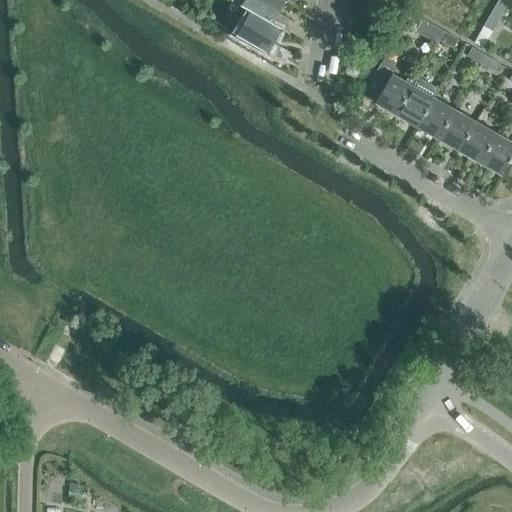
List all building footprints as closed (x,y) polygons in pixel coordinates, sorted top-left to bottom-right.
[(277,12),(284,0),(231,0),(231,1),(246,10),(280,29),(288,34),(295,22),(277,12)] [(508,0),(497,0),(491,12),(500,17),(508,3),(507,3),(508,0)] [(273,42),(280,29),(246,10),(234,31),(228,27),(226,31),(283,63),(289,51),(273,42)] [(424,33),(437,40),(443,31),(429,24),(408,12),(405,19),(425,30),(424,33)] [(500,17),(491,12),(482,27),(483,27),(473,43),(480,48),(490,31),(491,32),(500,17)] [(443,31),(437,40),(452,49),(457,40),(443,31)] [(485,55),(471,48),(466,57),(479,64),(485,55)] [(499,64),(485,55),(479,64),(494,73),(499,64)] [(366,88),(378,95),(373,103),(394,115),(415,80),(408,76),(404,83),(391,75),(394,71),(380,63),(366,88)] [(415,80),(394,115),(415,127),(432,99),(437,90),(416,78),(415,80)] [(432,99),(415,127),(436,139),(453,111),(432,99)] [(453,111),(436,139),(457,151),(474,123),(453,111)] [(474,123),(457,151),(478,163),(495,135),(474,123)] [(511,144),(495,135),(478,163),(500,176),(511,155),(511,144)]
